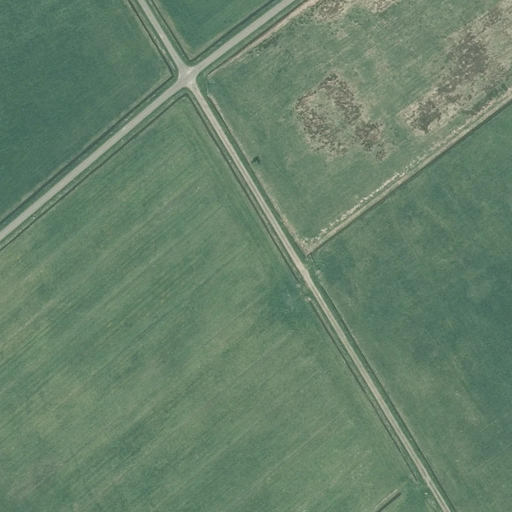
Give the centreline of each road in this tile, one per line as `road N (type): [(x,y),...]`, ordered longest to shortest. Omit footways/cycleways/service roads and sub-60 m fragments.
road 1 (track): [(445,511),(186,78)]
road 2 (unclassified): [(0,237),(186,78)]
road 3 (unclassified): [(186,78),(290,0)]
